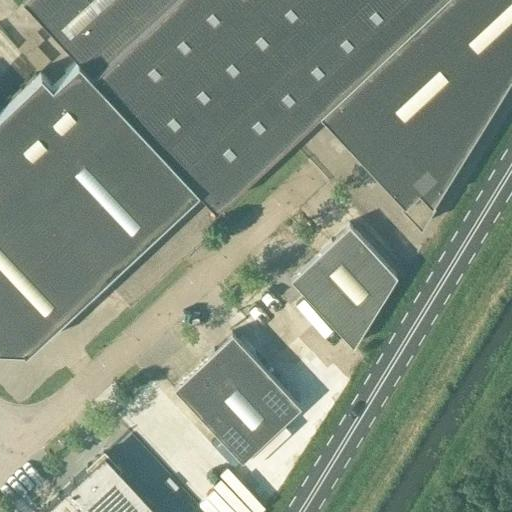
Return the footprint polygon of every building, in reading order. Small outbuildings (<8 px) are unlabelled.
[(511,0),(21,0),(76,58),(74,59),(195,188),(196,187),(214,206),(316,110),(401,200),(398,203),(419,224),(432,202),(429,200),(511,65),(511,0)] [(23,348),(195,188),(74,59),(50,81),(39,69),(0,105),(0,344),(20,345),(23,348)] [(351,344),(395,273),(347,222),(289,276),(351,344)] [(172,386),(240,459),(299,404),(230,331),(172,386)] [(159,511),(103,451),(58,493),(76,511),(159,511)] [(76,511),(58,493),(36,511),(76,511)]
